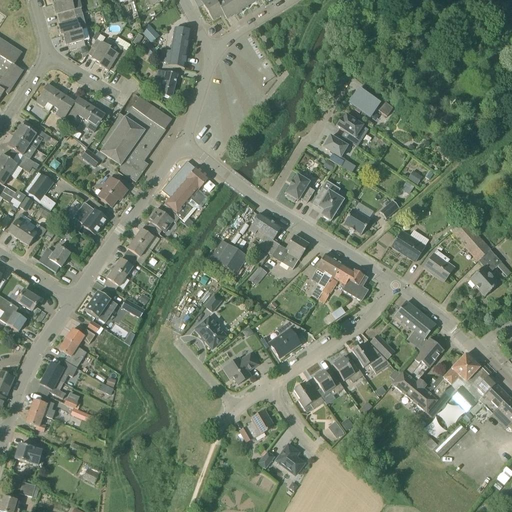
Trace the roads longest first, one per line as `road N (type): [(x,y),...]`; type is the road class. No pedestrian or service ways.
road 1 (tertiary): [(69,303),(183,141)]
road 2 (unclassified): [(266,389),(408,291)]
road 3 (tertiary): [(408,291),(264,204)]
road 4 (residential): [(264,204),(350,73)]
road 5 (tertiary): [(3,437),(69,303)]
road 6 (tertiary): [(511,376),(408,291)]
